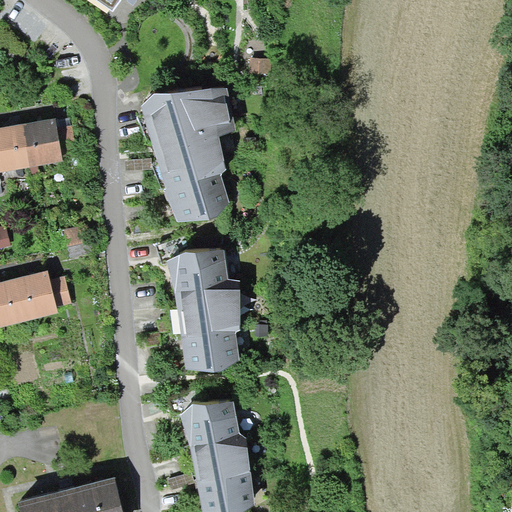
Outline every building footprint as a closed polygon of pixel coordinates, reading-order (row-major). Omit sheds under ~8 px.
[(0,57),(5,62),(18,44),(1,31),(0,32),(0,57)] [(154,132),(179,213),(214,210),(227,200),(221,179),(218,169),(224,165),(217,130),(233,125),(227,82),(155,88),(144,101),(154,132)] [(0,167),(58,157),(58,154),(73,151),(69,128),(54,130),(52,120),(36,124),(4,130),(0,129),(0,167)] [(245,137),(245,147),(256,147),(256,137),(245,137)] [(126,150),(127,169),(151,167),(150,148),(126,150)] [(245,184),(247,197),(258,195),(256,182),(245,184)] [(63,228),(67,245),(85,240),(81,224),(63,228)] [(7,225),(0,226),(0,246),(11,244),(7,225)] [(186,247),(170,255),(174,271),(180,300),(181,309),(185,341),(189,361),(221,362),(236,355),(233,324),(238,322),(237,280),(226,277),(223,249),(186,247)] [(44,272),(32,276),(0,284),(0,321),(54,309),(53,305),(67,302),(62,279),(47,282),(44,272)] [(160,319),(161,330),(172,329),(170,318),(160,319)] [(147,333),(149,343),(160,341),(158,331),(147,333)] [(194,398),(183,409),(188,426),(193,440),(197,460),(199,473),(202,489),(205,505),(237,507),(252,500),(245,435),(239,432),(231,399),(194,398)] [(168,478),(171,488),(194,481),(191,471),(168,478)] [(72,488),(71,487),(64,489),(58,490),(58,492),(18,502),(20,511),(120,511),(112,478),(72,488)]
